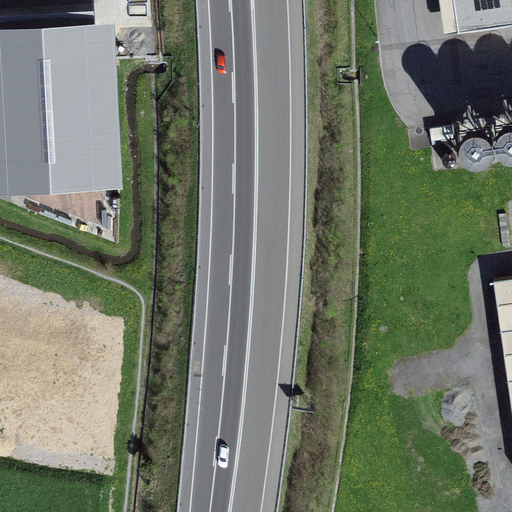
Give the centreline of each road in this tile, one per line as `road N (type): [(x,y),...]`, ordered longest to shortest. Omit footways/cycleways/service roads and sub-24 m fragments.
road 1 (trunk): [(291,0),(332,169),(387,340),(478,511)]
road 2 (trunk): [(229,511),(248,354),(256,102)]
